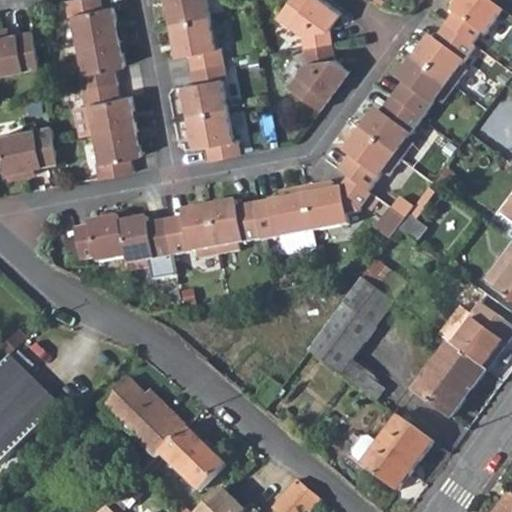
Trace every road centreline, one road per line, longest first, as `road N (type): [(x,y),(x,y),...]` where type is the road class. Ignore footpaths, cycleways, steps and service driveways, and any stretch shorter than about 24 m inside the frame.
road 1 (residential): [(0,235),(40,274),(163,347),(363,511)]
road 2 (residential): [(177,181),(309,154),(397,32),(351,0)]
road 3 (residential): [(177,181),(140,0)]
road 4 (residential): [(0,225),(24,211),(177,181)]
road 5 (residential): [(436,511),(511,410)]
